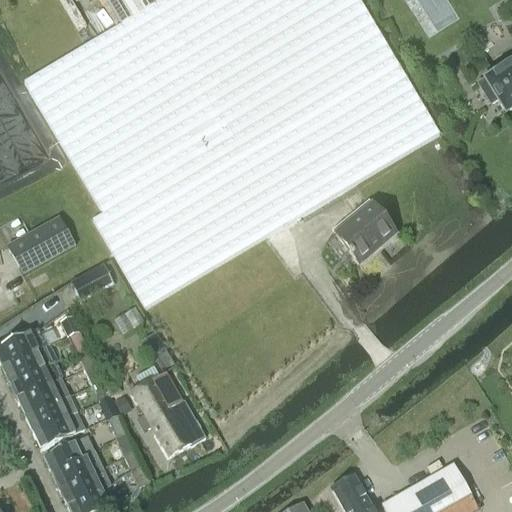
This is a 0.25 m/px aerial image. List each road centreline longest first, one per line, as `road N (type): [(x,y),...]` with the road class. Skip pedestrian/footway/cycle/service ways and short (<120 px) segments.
road 1 (tertiary): [(208,511),(511,267)]
road 2 (unclassified): [(0,391),(57,511)]
